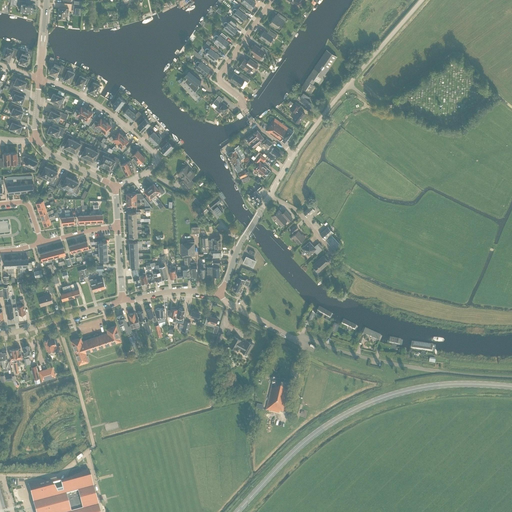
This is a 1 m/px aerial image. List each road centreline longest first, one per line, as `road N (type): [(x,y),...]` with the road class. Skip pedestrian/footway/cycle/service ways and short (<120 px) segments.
road 1 (secondary): [(236,511),(306,439),(370,402),(445,384),(511,386)]
road 2 (tertiary): [(294,152),(421,0)]
road 3 (residential): [(39,78),(100,106),(157,156),(142,176),(114,187)]
road 4 (unclassified): [(450,373),(305,337),(300,343)]
road 5 (tertiary): [(0,333),(121,301)]
